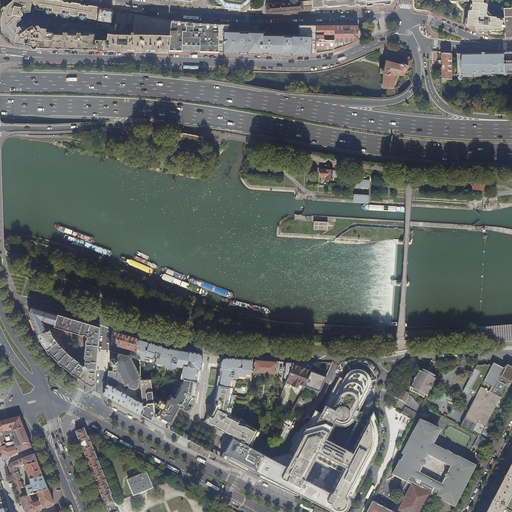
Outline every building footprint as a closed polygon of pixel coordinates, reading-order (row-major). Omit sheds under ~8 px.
[(17,44),(18,44),(30,46),(33,47),(39,48),(50,48),(54,34),(43,32),(40,27),(39,26),(37,26),(35,28),(33,26),(31,26),(27,29),(24,28),(24,27),(23,27),(21,28),(20,27),(18,27),(17,26),(18,23),(22,19),(22,18),(27,14),(26,13),(29,10),(30,11),(31,5),(36,5),(35,8),(36,9),(42,11),(44,10),(45,7),(53,8),(53,11),(54,13),(59,14),(62,13),(62,10),(70,11),(70,14),(71,16),(77,17),(79,15),(79,13),(87,14),(87,17),(88,19),(97,20),(98,8),(80,5),(50,0),(13,0),(6,6),(6,7),(3,9),(3,10),(3,11),(4,13),(4,15),(6,15),(6,21),(4,23),(2,27),(2,30),(3,32),(4,33),(5,34),(6,35),(8,35),(10,38),(11,40),(11,41),(12,42),(13,43),(15,44),(17,44)] [(223,0),(225,2),(225,8),(230,8),(240,10),(245,6),(253,0),(223,0)] [(282,12),(303,10),(303,7),(303,1),(297,2),(297,0),(290,0),(291,2),(271,4),(267,4),(266,13),(282,12)] [(475,28),(477,30),(481,31),(481,32),(489,33),(491,32),(505,34),(504,18),(499,18),(497,18),(496,17),(488,16),(486,13),(487,4),(486,3),(483,3),(483,0),(470,0),(472,2),(471,11),(469,10),(468,11),(466,24),(468,26),(475,27),(475,28)] [(511,0),(511,9),(503,9),(504,18),(511,17),(511,0)] [(44,10),(42,11),(45,14),(51,15),(54,13),(53,11),(53,8),(45,7),(44,10)] [(111,23),(113,10),(107,10),(100,8),(98,20),(111,23)] [(62,13),(59,14),(62,17),(68,18),(71,16),(70,14),(70,11),(62,10),(62,13)] [(85,22),(88,19),(87,17),(87,14),(79,13),(79,15),(77,17),(79,20),(85,22)] [(170,36),(171,21),(146,16),(135,14),(132,33),(131,50),(147,51),(151,51),(169,51),(170,36)] [(219,35),(219,25),(194,23),(190,23),(182,22),(171,21),(170,36),(169,51),(175,51),(192,52),(194,52),(213,53),(218,53),(219,35)] [(309,54),(316,53),(316,26),(300,26),(300,37),(283,37),(264,36),(264,33),(250,33),(228,32),(228,25),(227,25),(224,25),(224,26),(221,26),(221,25),(219,25),(219,35),(219,52),(224,52),(224,53),(236,53),(240,53),(240,52),(248,52),(248,54),(261,54),(264,54),(264,53),(268,53),(268,54),(279,54),(284,54),(284,53),(291,54),(291,55),(301,55),(304,55),(309,54)] [(74,49),(92,49),(93,42),(95,34),(87,34),(87,35),(81,35),(81,33),(77,33),(77,35),(67,35),(67,33),(67,32),(68,28),(55,26),(54,34),(50,48),(72,49),(74,49)] [(323,39),(334,39),(334,26),(325,26),(319,26),(320,28),(320,29),(322,29),(322,34),(319,34),(319,41),(323,41),(323,39)] [(340,48),(358,41),(357,26),(346,26),(334,26),(334,39),(333,50),(340,48)] [(114,50),(131,50),(132,33),(131,33),(131,35),(114,35),(108,34),(107,40),(95,40),(95,42),(94,42),(93,42),(92,49),(114,50)] [(476,54),(476,75),(479,75),(504,74),(506,74),(506,71),(511,71),(511,52),(489,53),(476,54)] [(451,74),(451,54),(447,53),(442,53),(441,79),(451,79),(451,74)] [(476,75),(476,54),(466,54),(457,54),(457,55),(457,56),(456,62),(457,62),(457,63),(457,75),(476,75)] [(383,73),(394,76),(403,76),(412,60),(405,56),(400,65),(386,61),(385,64),(385,67),(384,69),(383,73)] [(394,87),(394,85),(394,76),(383,73),(383,74),(382,87),(384,87),(384,86),(387,86),(387,87),(388,87),(388,86),(391,86),(391,87),(394,87)] [(204,137),(181,133),(178,147),(201,152),(204,137)] [(336,177),(336,171),(320,170),(320,176),(325,177),(325,179),(331,179),(332,177),(336,177)] [(474,179),(474,189),(484,189),(484,180),(474,179)] [(314,221),(314,229),(328,230),(328,222),(314,221)] [(57,314),(43,310),(31,306),(28,311),(37,333),(46,329),(43,321),(55,324),(57,314)] [(55,324),(54,326),(83,335),(83,334),(86,335),(86,336),(87,336),(87,338),(87,339),(86,340),(84,358),(85,358),(84,365),(83,366),(77,362),(78,361),(71,356),(64,350),(66,348),(64,346),(63,345),(61,347),(59,345),(57,342),(47,350),(49,353),(50,354),(61,365),(67,369),(74,374),(77,377),(91,386),(94,384),(100,327),(57,314),(55,324)] [(55,324),(43,321),(46,329),(49,328),(50,330),(51,329),(54,327),(54,326),(55,324)] [(473,338),(482,340),(498,340),(511,341),(511,325),(481,328),(481,335),(473,336),(473,338)] [(41,342),(45,347),(47,350),(57,342),(56,341),(54,338),(50,330),(49,328),(46,329),(37,333),(39,336),(41,342)] [(110,351),(114,352),(140,360),(140,359),(139,352),(138,338),(112,331),(111,344),(132,350),(130,354),(124,352),(123,353),(110,349),(110,351)] [(39,345),(42,350),(42,349),(45,347),(41,342),(39,336),(36,337),(35,337),(36,341),(39,345)] [(151,420),(161,426),(164,421),(171,425),(180,409),(189,413),(196,401),(194,400),(196,396),(199,381),(197,381),(198,375),(200,375),(201,369),(200,369),(201,363),(202,363),(203,357),(200,353),(188,351),(188,352),(178,350),(178,349),(170,348),(168,348),(163,347),(163,346),(147,341),(146,341),(146,342),(140,340),(140,339),(138,338),(139,352),(140,359),(144,359),(149,361),(149,362),(157,364),(157,363),(165,365),(164,366),(174,368),(176,367),(176,366),(179,367),(180,364),(183,365),(183,367),(183,370),(183,371),(184,371),(183,379),(182,385),(181,388),(180,388),(175,398),(171,396),(169,399),(168,398),(166,402),(153,396),(154,408),(154,410),(154,412),(154,414),(151,420)] [(110,361),(110,363),(111,364),(113,366),(112,371),(118,372),(117,380),(125,384),(127,383),(129,386),(131,387),(134,388),(138,387),(141,386),(141,379),(140,360),(114,352),(114,358),(112,359),(110,360),(110,361)] [(239,376),(244,376),(243,378),(251,378),(252,372),(252,359),(229,358),(225,357),(221,360),(220,370),(220,376),(218,385),(217,384),(216,390),(231,393),(232,387),(233,387),(234,380),(234,377),(239,377),(239,376)] [(276,367),(278,367),(279,361),(254,359),(253,372),(276,373),(276,367)] [(285,371),(284,376),(288,377),(293,364),(293,362),(286,362),(285,369),(283,369),(283,371),(285,371)] [(306,367),(304,368),(293,364),(288,377),(287,379),(285,384),(287,384),(288,382),(292,384),(298,386),(299,384),(305,386),(306,382),(311,370),(310,370),(309,368),(306,367)] [(458,424),(481,435),(500,398),(498,397),(504,385),(508,387),(509,387),(511,381),(511,370),(505,367),(503,366),(502,368),(496,365),(494,365),(492,364),(491,365),(489,365),(487,364),(486,365),(485,365),(483,364),(482,365),(475,365),(473,368),(478,371),(472,383),(467,380),(461,390),(466,393),(473,397),(458,424)] [(316,386),(322,370),(312,366),(311,370),(306,382),(316,386)] [(265,480),(291,492),(297,495),(298,493),(324,506),(334,511),(343,511),(344,511),(346,511),(348,509),(350,505),(350,503),(350,501),(350,499),(351,496),(353,498),(356,492),(373,460),(374,459),(376,454),(377,453),(378,450),(378,448),(379,446),(379,444),(380,442),(380,441),(380,437),(380,436),(380,432),(379,429),(378,426),(377,422),(375,416),(370,417),(367,416),(367,415),(361,412),(358,411),(366,397),(369,391),(370,388),(371,384),(371,382),(371,379),(369,376),(368,374),(366,372),(363,370),(360,369),(357,369),(355,369),(352,370),(350,371),(349,372),(347,374),(345,376),(344,379),(339,377),(321,413),(315,410),(293,452),(270,457),(269,457),(260,474),(258,477),(265,480)] [(115,387),(117,384),(117,380),(118,372),(112,371),(108,371),(107,383),(103,394),(141,415),(143,410),(142,394),(139,393),(140,399),(139,401),(115,387)] [(425,395),(428,396),(436,379),(434,378),(430,376),(431,374),(426,371),(425,374),(421,372),(419,371),(410,387),(412,388),(416,390),(415,393),(420,395),(421,393),(425,395)] [(151,380),(151,379),(141,379),(141,386),(142,393),(142,394),(143,410),(141,415),(151,420),(154,414),(154,412),(154,410),(154,408),(153,396),(151,380)] [(498,397),(500,398),(502,399),(508,387),(504,385),(498,397)] [(231,394),(231,393),(216,390),(214,406),(212,410),(211,409),(210,410),(211,411),(210,413),(209,412),(204,421),(228,435),(230,432),(232,433),(235,435),(226,452),(229,454),(229,455),(227,457),(248,468),(249,467),(255,471),(257,467),(262,453),(251,447),(252,447),(250,446),(259,431),(230,415),(233,394),(231,394)] [(405,403),(409,394),(403,390),(401,393),(400,395),(399,396),(398,399),(405,403)] [(403,412),(416,419),(418,414),(405,407),(403,412)] [(3,431),(2,431),(3,435),(11,433),(15,446),(29,443),(19,417),(1,422),(3,431)] [(407,482),(431,495),(455,507),(476,466),(468,462),(466,459),(463,457),(459,454),(457,457),(432,444),(439,431),(421,422),(401,461),(400,461),(393,475),(401,479),(407,482)] [(118,511),(117,511),(114,504),(114,503),(110,494),(111,494),(89,437),(88,437),(86,432),(84,429),(75,432),(79,442),(80,442),(102,497),(105,507),(106,507),(108,511),(118,511)] [(226,452),(235,435),(232,433),(230,436),(233,437),(224,451),(226,452)] [(30,445),(29,443),(15,446),(6,448),(0,450),(1,453),(8,456),(16,453),(19,451),(19,452),(31,448),(30,445)] [(224,452),(221,457),(247,471),(248,468),(227,457),(229,455),(224,452)] [(258,473),(260,474),(269,457),(267,455),(264,454),(255,472),(258,473)] [(34,455),(20,460),(11,463),(9,468),(10,469),(17,467),(25,466),(37,462),(35,457),(34,455)] [(29,495),(37,493),(48,490),(37,462),(25,466),(28,476),(26,476),(27,478),(28,478),(31,485),(25,487),(27,491),(28,495),(29,495)] [(502,511),(511,493),(511,464),(486,511),(502,511)] [(19,494),(21,493),(22,493),(20,489),(23,487),(20,479),(21,478),(17,467),(10,469),(15,481),(14,481),(16,484),(15,485),(19,494)] [(134,479),(128,481),(134,495),(152,488),(146,473),(140,476),(139,473),(137,472),(134,473),(133,476),(134,479)] [(0,511),(10,511),(1,483),(2,483),(0,474),(0,511)] [(431,495),(407,482),(403,490),(402,491),(407,494),(399,510),(397,511),(392,511),(373,502),(367,511),(421,511),(428,499),(431,495)] [(37,493),(39,498),(50,494),(48,490),(37,493)] [(31,502),(31,501),(22,505),(25,511),(35,511),(48,507),(54,504),(50,494),(39,498),(40,500),(39,502),(34,504),(34,502),(32,501),(31,502)] [(31,501),(29,495),(28,495),(23,497),(20,498),(22,505),(31,501)] [(426,511),(433,501),(428,499),(421,511),(426,511)]
